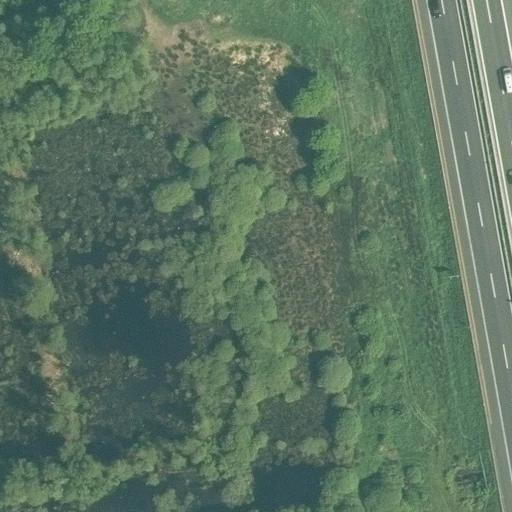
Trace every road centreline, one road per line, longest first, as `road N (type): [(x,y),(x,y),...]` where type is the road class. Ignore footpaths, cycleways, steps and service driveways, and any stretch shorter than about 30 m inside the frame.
road 1 (motorway): [(441,0),(511,403)]
road 2 (motorway): [(511,148),(485,0)]
